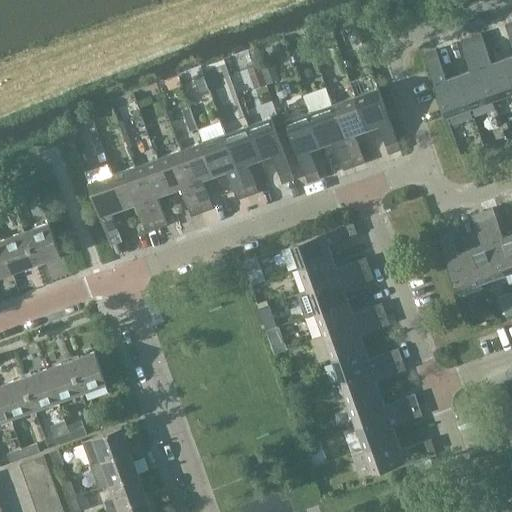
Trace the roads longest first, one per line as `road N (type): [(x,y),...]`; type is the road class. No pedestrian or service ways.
road 1 (residential): [(116,278),(365,189)]
road 2 (residential): [(429,167),(389,53),(511,8)]
road 3 (residential): [(203,511),(116,278)]
road 4 (residential): [(432,382),(365,189)]
road 5 (residential): [(473,511),(432,382)]
road 6 (residential): [(0,318),(116,278)]
